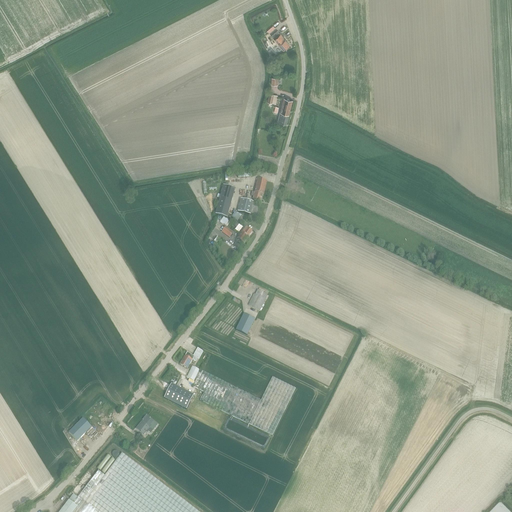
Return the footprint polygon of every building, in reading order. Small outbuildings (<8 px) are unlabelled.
[(277,31),(271,36),(279,45),(283,50),(286,48),(287,48),(286,47),(289,45),(277,31)] [(277,101),(278,94),(269,93),(268,102),(273,103),(273,100),(277,101)] [(287,124),(292,103),(292,100),(284,98),(278,122),(287,124)] [(252,192),(251,196),(253,196),(253,200),(261,201),(262,195),(264,195),(267,181),(258,179),(255,192),(252,192)] [(235,189),(223,186),(215,215),(227,218),(235,189)] [(238,212),(250,215),(253,202),(241,199),(238,212)] [(240,217),(237,215),(235,214),(232,219),(238,222),(241,218),(240,217)] [(252,232),(248,228),(246,227),(237,239),(243,244),(252,232)] [(233,234),(225,228),(222,232),(230,238),(233,234)] [(259,312),(265,300),(261,299),(264,294),(257,291),(255,296),(254,295),(248,306),(259,312)] [(255,320),(244,314),(236,331),(247,336),(255,320)] [(198,348),(194,355),(199,358),(203,351),(198,348)] [(187,353),(180,365),(187,369),(192,360),(196,362),(198,359),(187,353)] [(200,370),(193,367),(187,378),(194,381),(200,370)] [(201,371),(193,386),(204,392),(200,400),(272,436),(295,389),(272,378),(261,401),(201,371)] [(171,384),(164,398),(187,409),(194,395),(171,384)] [(139,426),(136,429),(144,435),(146,432),(147,433),(148,431),(151,433),(157,425),(150,419),(151,419),(150,418),(150,419),(147,416),(146,418),(145,417),(143,420),(144,420),(139,426)] [(77,441),(92,427),(83,419),(69,433),(77,441)] [(196,511),(121,454),(104,476),(97,472),(77,498),(76,497),(71,503),(68,501),(59,511),(196,511)] [(97,467),(100,470),(111,457),(107,454),(97,467)] [(101,471),(105,474),(115,460),(112,457),(101,471)]
